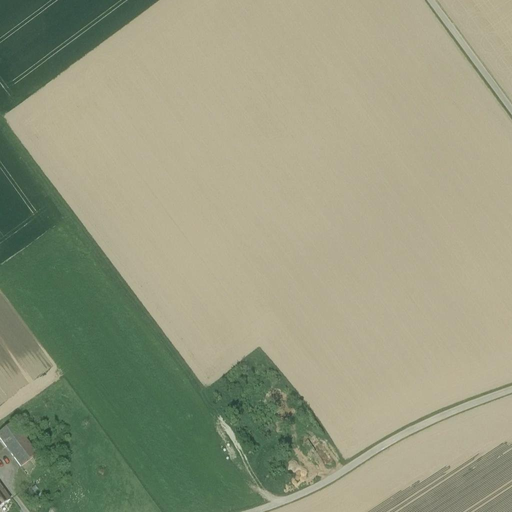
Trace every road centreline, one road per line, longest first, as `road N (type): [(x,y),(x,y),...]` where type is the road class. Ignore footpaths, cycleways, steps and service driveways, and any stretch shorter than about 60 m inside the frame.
road 1 (unclassified): [(253,511),(511,394)]
road 2 (unclassified): [(511,108),(431,0)]
